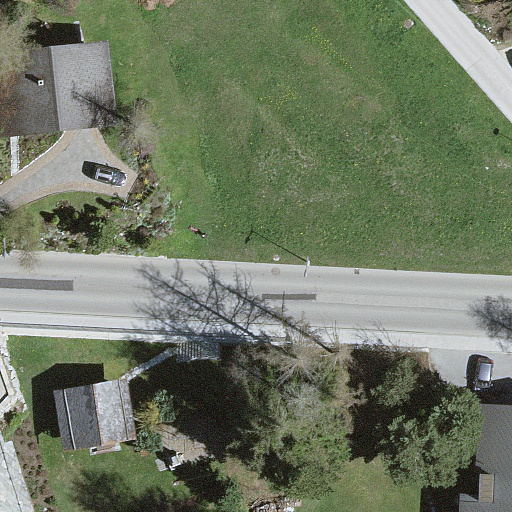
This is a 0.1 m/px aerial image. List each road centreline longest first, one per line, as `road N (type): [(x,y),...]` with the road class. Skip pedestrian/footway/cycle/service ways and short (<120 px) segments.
road 1 (tertiary): [(511,306),(0,278)]
road 2 (residential): [(511,95),(426,0)]
